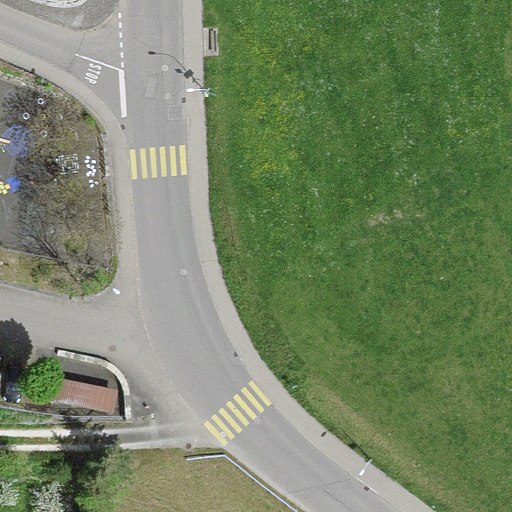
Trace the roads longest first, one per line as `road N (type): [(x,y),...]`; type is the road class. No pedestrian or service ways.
road 1 (residential): [(365,511),(237,417),(184,349),(165,268),(159,85)]
road 2 (residential): [(0,24),(159,85)]
